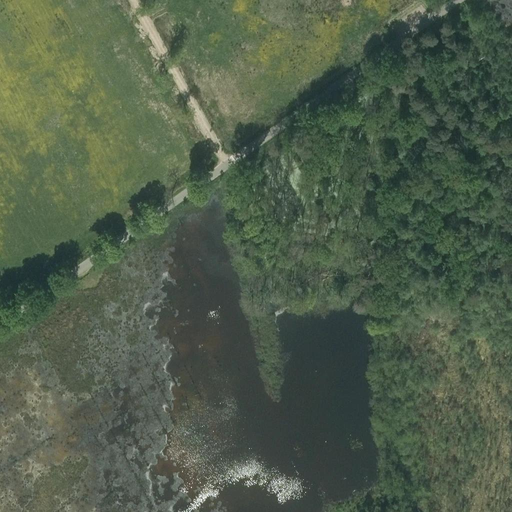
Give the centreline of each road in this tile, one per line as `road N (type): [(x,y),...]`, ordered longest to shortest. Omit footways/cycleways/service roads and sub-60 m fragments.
road 1 (unclassified): [(0,326),(457,0)]
road 2 (track): [(226,164),(131,0)]
